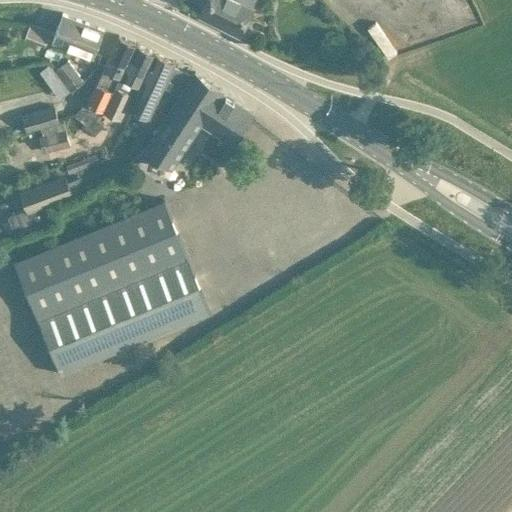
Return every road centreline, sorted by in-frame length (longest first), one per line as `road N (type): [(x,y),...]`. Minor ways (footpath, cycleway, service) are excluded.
road 1 (secondary): [(412,165),(225,51),(116,0)]
road 2 (secondary): [(412,165),(431,189),(511,238)]
